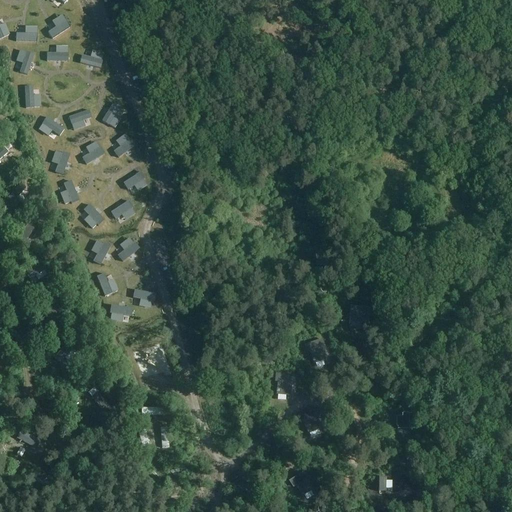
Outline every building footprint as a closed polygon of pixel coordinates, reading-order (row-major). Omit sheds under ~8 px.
[(351,307),(350,320),(351,320),(351,323),(369,325),(370,310),(351,307)] [(71,342),(75,345),(80,339),(76,336),(71,342)] [(310,353),(314,365),(328,360),(324,350),(326,350),(323,340),(305,346),(307,354),(310,353)] [(294,386),(295,376),(276,374),(275,382),(278,382),(277,394),(291,396),(292,386),(294,386)] [(320,430),(317,421),(320,420),(316,410),(298,416),(301,424),(304,423),(309,435),(320,430)] [(397,417),(397,430),(409,429),(409,413),(403,413),(403,417),(397,417)] [(147,421),(146,438),(159,439),(160,422),(162,422),(162,416),(154,416),(154,421),(147,421)] [(297,487),(303,497),(313,490),(308,482),(303,473),(289,481),(294,489),(297,487)] [(380,491),(393,493),(393,477),(385,476),(385,480),(380,479),(380,491)] [(233,484),(238,498),(240,497),(241,500),(251,496),(245,480),(233,484)]
